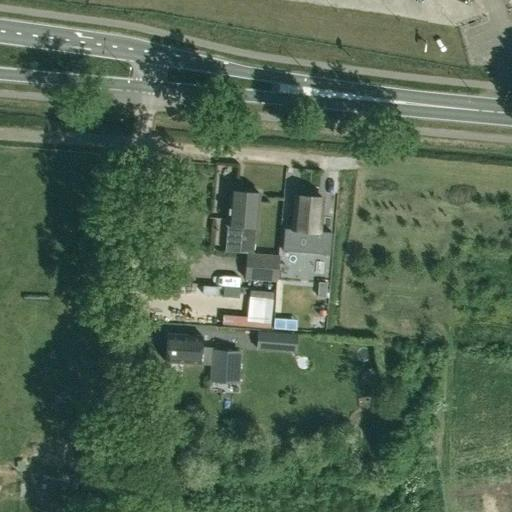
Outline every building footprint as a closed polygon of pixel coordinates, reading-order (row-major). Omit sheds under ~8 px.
[(279,277),(281,255),(253,252),(258,193),(230,191),(225,251),(247,253),(244,278),(276,281),(277,277),(279,277)] [(281,253),(281,255),(279,277),(328,282),(331,244),(318,243),(322,198),(295,196),(292,229),(302,230),(300,254),(281,253)] [(326,283),(318,282),(317,297),(325,297),(326,283)] [(257,332),(256,348),(284,350),(285,334),(257,332)] [(239,352),(213,351),(213,348),(201,347),(202,336),(167,334),(166,362),(212,364),(211,380),(238,381),(239,352)] [(366,383),(377,379),(372,367),(361,372),(366,383)]
